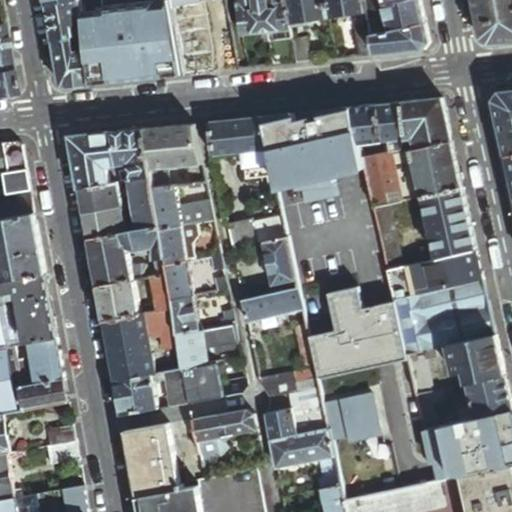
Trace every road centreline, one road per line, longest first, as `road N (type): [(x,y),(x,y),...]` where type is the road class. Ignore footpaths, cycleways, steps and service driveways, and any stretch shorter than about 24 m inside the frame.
road 1 (residential): [(45,116),(468,65)]
road 2 (residential): [(45,116),(116,511)]
road 3 (residential): [(511,260),(468,65)]
